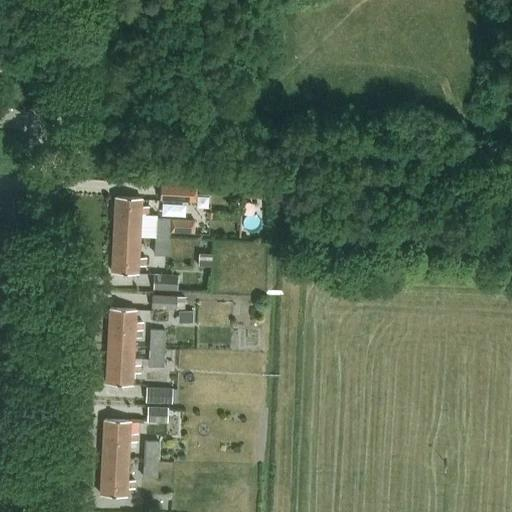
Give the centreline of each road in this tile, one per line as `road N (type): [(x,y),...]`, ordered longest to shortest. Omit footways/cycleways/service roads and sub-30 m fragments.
road 1 (unclassified): [(31,511),(49,124)]
road 2 (unclassified): [(49,124),(60,0)]
